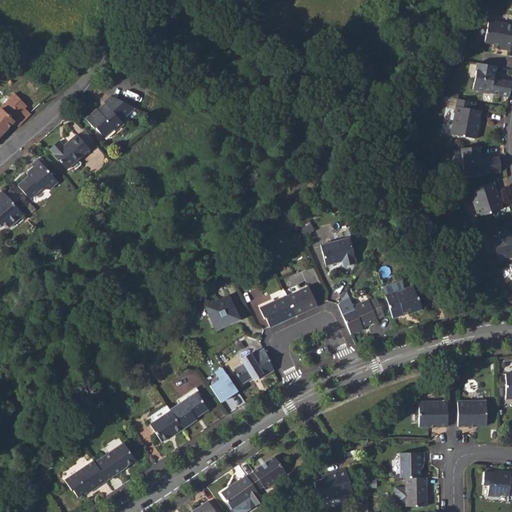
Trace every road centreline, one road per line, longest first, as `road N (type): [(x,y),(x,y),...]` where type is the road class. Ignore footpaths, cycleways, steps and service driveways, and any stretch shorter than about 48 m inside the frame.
road 1 (residential): [(0,155),(83,81),(135,0)]
road 2 (tertiary): [(300,398),(127,511)]
road 3 (residential): [(349,375),(333,329),(308,323),(278,342),(300,398)]
road 4 (tertiary): [(511,331),(349,375)]
